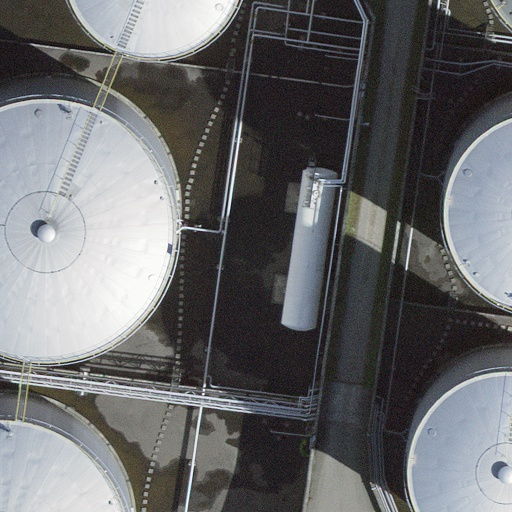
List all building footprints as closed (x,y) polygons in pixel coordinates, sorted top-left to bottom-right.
[(77,0),(80,6),(109,33),(153,44),(192,35),(219,14),(226,0),(77,0)] [(111,94),(66,83),(2,95),(0,96),(0,329),(17,339),(59,345),(93,340),(133,321),(158,297),(181,259),(188,220),(181,169),(164,137),(138,111),(111,94)] [(511,101),(498,106),(466,144),(456,189),(467,231),(498,269),(511,273),(511,101)] [(511,511),(511,346),(503,345),(447,363),(415,401),(405,447),(415,488),(435,511),(511,511)] [(55,409),(9,398),(0,399),(0,511),(128,511),(124,484),(107,452),(82,426),(55,409)]
